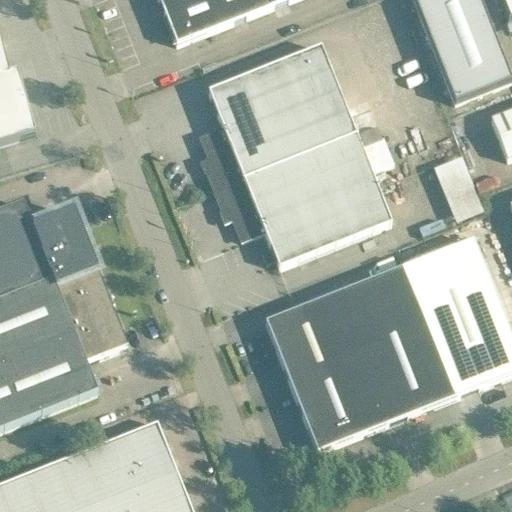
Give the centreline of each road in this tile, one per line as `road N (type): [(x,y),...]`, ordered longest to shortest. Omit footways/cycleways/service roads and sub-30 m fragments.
road 1 (unclassified): [(255,511),(55,0)]
road 2 (unknown): [(0,158),(350,24),(379,38),(410,107)]
